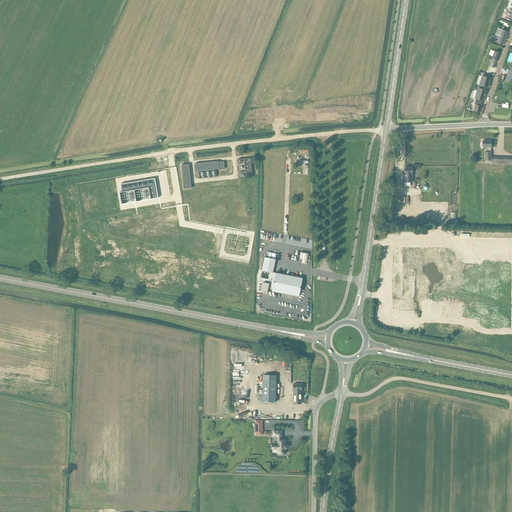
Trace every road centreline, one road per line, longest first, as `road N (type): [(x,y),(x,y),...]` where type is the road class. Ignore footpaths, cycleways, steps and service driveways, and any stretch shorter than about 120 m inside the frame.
road 1 (unclassified): [(386,130),(0,178)]
road 2 (primary): [(292,333),(0,278)]
road 3 (unclassified): [(511,398),(397,378),(366,394),(341,393)]
road 4 (tertiary): [(360,296),(386,130)]
road 5 (unclassified): [(313,511),(315,411),(321,398),(341,393)]
road 6 (tertiary): [(386,130),(405,0)]
road 7 (secondary): [(323,511),(341,393)]
